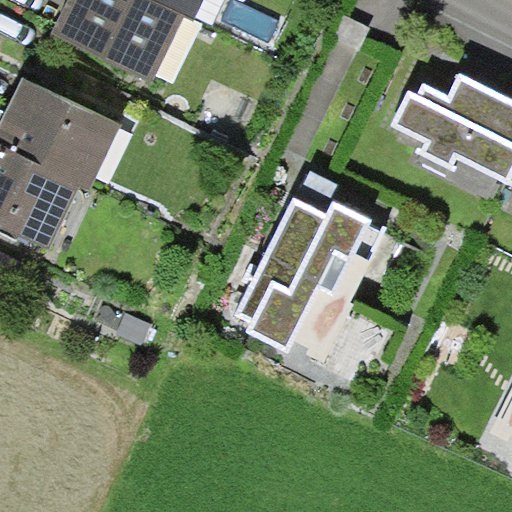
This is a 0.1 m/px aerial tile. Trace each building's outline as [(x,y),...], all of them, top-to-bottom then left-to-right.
[(167,74),(190,17),(147,0),(66,0),(55,30),(167,74)] [(220,0),(148,0),(190,17),(208,27),(220,0)] [(432,82),(406,132),(511,186),(511,90),(481,74),(467,101),(432,82)] [(143,133),(29,83),(0,148),(0,152),(95,191),(113,201),(143,133)] [(0,220),(72,249),(95,191),(0,153),(0,220)] [(313,199),(250,312),(384,386),(456,257),(352,199),(343,216),(313,199)]
